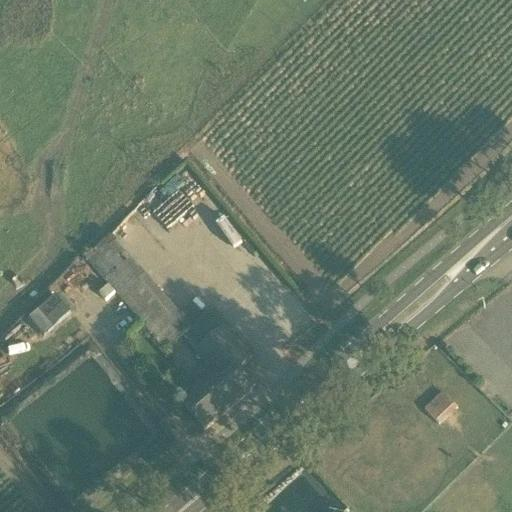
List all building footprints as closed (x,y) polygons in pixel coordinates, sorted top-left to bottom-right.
[(183,213),(175,220),(196,241),(203,235),(183,213)] [(77,301),(92,288),(111,309),(119,302),(84,264),(62,284),(77,301)] [(192,331),(147,280),(138,268),(113,290),(167,352),(183,338),(207,365),(192,378),(201,390),(182,407),(204,432),(256,388),(241,370),(253,360),(211,313),(192,331)] [(174,301),(182,289),(162,275),(154,287),(174,301)] [(55,297),(27,320),(42,338),(70,315),(55,297)] [(443,394),(424,411),(438,428),(457,411),(443,394)]
